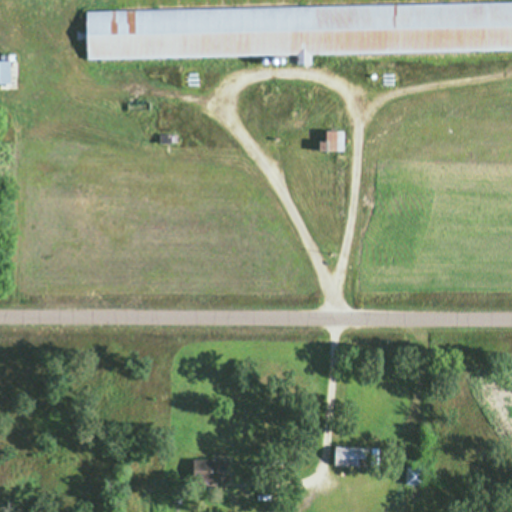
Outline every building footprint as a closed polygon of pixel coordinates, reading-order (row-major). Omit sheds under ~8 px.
[(511,50),(511,2),(83,8),(83,57),(511,50)] [(0,59),(0,83),(13,83),(13,59),(0,59)] [(341,130),(322,130),(322,150),(341,150),(341,130)] [(376,446),(329,446),(329,466),(376,466),(376,446)] [(224,458),(189,458),(189,484),(224,484),(224,458)]
